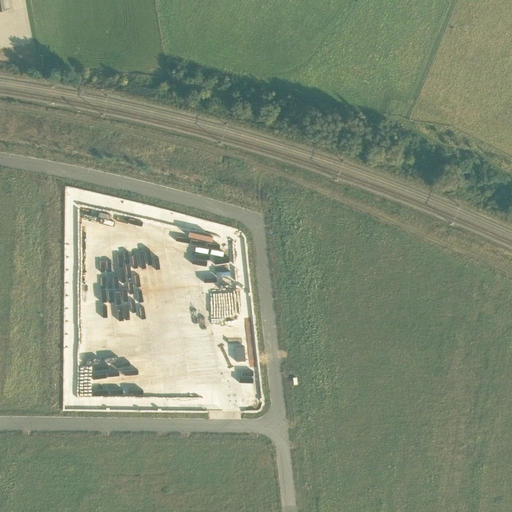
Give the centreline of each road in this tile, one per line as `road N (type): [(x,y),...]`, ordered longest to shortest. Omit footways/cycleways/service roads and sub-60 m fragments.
road 1 (track): [(0,106),(224,153),(511,277)]
road 2 (unclassified): [(282,428),(254,227),(122,182),(0,157)]
road 3 (unclassified): [(0,425),(282,428)]
